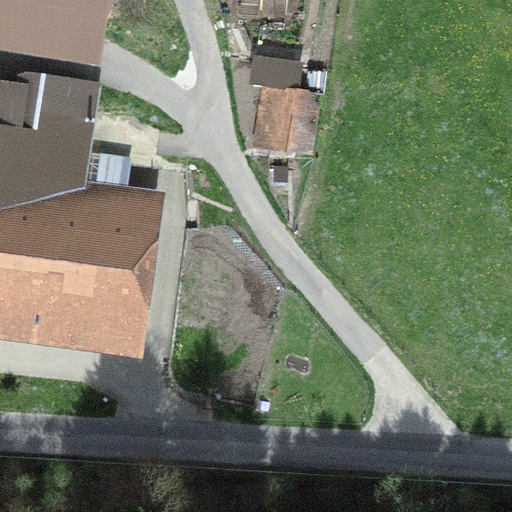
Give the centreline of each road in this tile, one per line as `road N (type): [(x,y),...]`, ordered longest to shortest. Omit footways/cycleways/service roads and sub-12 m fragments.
road 1 (unclassified): [(511,457),(0,434)]
road 2 (track): [(339,328),(221,167),(177,0)]
